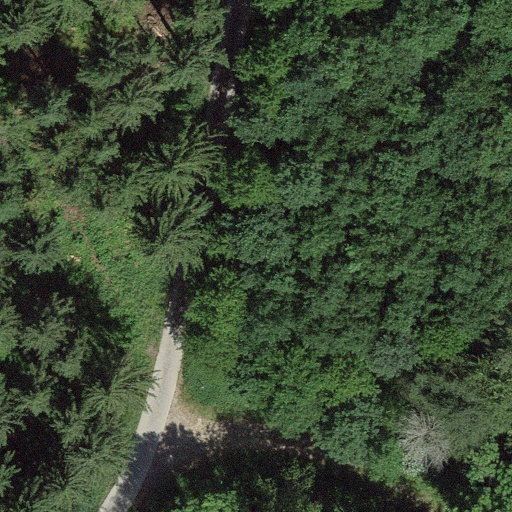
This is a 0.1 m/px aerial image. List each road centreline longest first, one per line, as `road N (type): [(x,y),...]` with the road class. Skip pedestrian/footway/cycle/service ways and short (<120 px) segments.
road 1 (track): [(117,511),(162,415),(208,225),(249,0)]
road 2 (track): [(162,415),(360,461),(442,511)]
